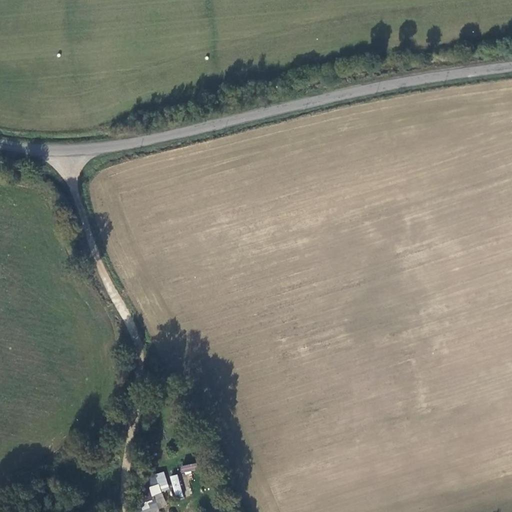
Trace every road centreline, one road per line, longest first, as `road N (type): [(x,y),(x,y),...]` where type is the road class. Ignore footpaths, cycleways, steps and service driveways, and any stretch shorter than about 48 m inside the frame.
road 1 (unclassified): [(511,66),(109,146),(0,143)]
road 2 (track): [(127,511),(135,315),(99,250),(64,149)]
